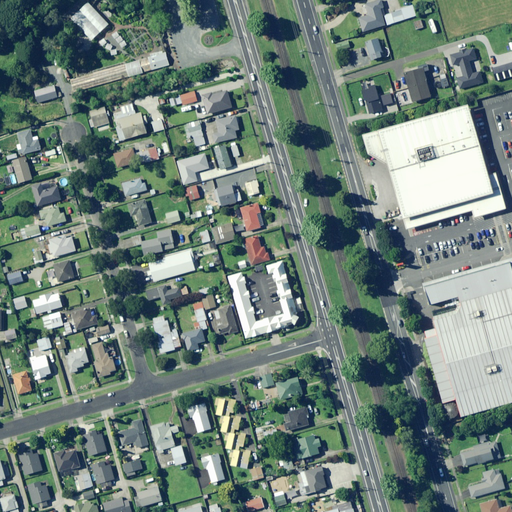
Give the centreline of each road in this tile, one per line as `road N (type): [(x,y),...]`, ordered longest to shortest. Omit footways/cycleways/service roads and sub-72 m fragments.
road 1 (tertiary): [(303,0),(450,511)]
road 2 (primary): [(235,0),(329,336)]
road 3 (residential): [(74,133),(147,390)]
road 4 (residential): [(147,390),(329,336)]
road 5 (primary): [(329,336),(382,511)]
road 6 (residential): [(0,432),(147,390)]
